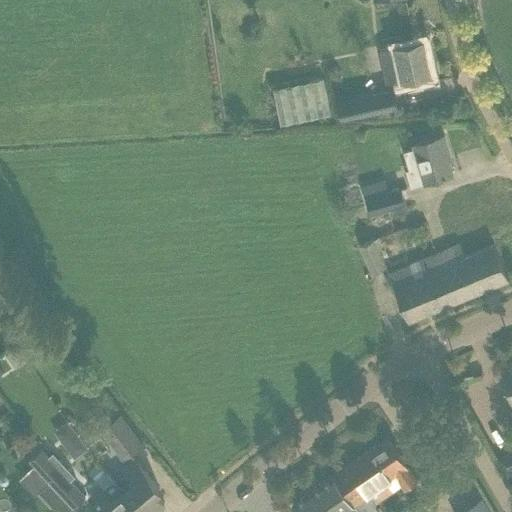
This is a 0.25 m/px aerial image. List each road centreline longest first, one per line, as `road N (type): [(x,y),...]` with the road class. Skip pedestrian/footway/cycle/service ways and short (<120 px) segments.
road 1 (tertiary): [(213,511),(413,353),(511,309)]
road 2 (residential): [(511,157),(462,67),(449,0)]
